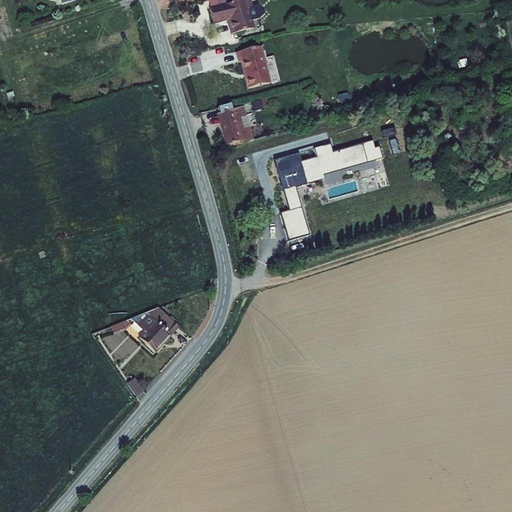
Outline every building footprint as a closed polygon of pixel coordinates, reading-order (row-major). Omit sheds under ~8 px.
[(214,25),(227,22),(230,35),(255,28),(253,21),(259,20),(265,14),(259,8),(259,5),(252,6),(251,0),(243,0),(226,4),(210,7),(209,8),(214,25)] [(271,83),(262,47),(236,53),(238,63),(241,62),(247,90),(271,83)] [(375,86),(382,92),(389,85),(382,79),(375,86)] [(261,101),(252,103),(255,112),(263,109),(263,107),(261,101)] [(232,111),(231,105),(218,108),(219,114),(217,115),(226,146),(240,142),(241,145),(254,141),(250,127),(243,129),(240,118),(247,117),(244,107),(232,111)] [(250,127),(247,117),(240,118),(243,129),(250,127)] [(392,130),(387,132),(391,147),(397,145),(392,130)] [(289,212),(281,215),(288,243),(310,236),(295,189),(324,180),(323,176),(383,160),(379,148),(375,149),(373,143),(372,142),(333,153),(330,145),(274,162),(289,212)] [(169,319),(158,309),(131,321),(143,332),(136,338),(156,355),(172,338),(171,337),(179,328),(175,325),(173,323),(174,323),(169,319)] [(126,321),(111,328),(114,336),(125,332),(131,326),(126,321)] [(137,399),(143,391),(135,379),(127,385),(137,399)]
